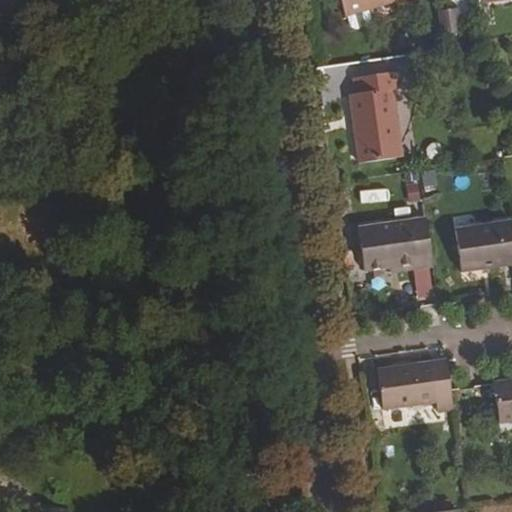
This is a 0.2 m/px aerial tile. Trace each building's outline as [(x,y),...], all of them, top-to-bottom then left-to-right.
[(397,0),(341,0),(346,16),(397,0)] [(359,164),(402,158),(392,89),(398,89),(396,73),(353,79),(355,95),(349,96),(359,164)] [(425,219),(357,229),(363,271),(388,268),(412,264),(412,269),(432,266),(425,219)] [(511,227),(511,221),(454,230),(461,272),(511,264),(511,227)] [(445,360),(376,370),(382,410),(435,402),(437,412),(453,410),(445,360)] [(511,380),(493,383),(499,423),(511,420),(511,380)]
